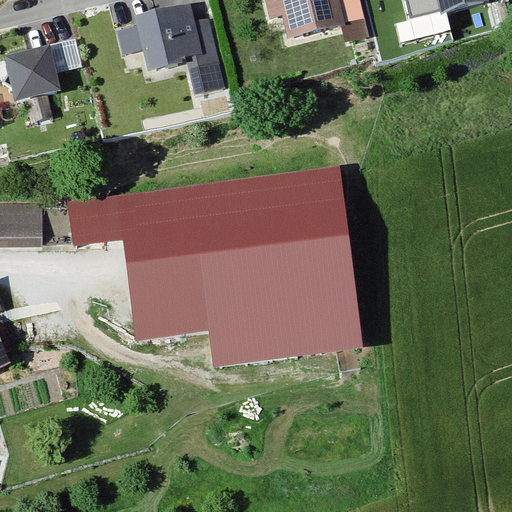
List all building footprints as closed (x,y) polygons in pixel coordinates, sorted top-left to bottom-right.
[(368,25),(362,0),(269,0),(275,21),(288,18),(294,43),(368,25)] [(427,0),(430,9),(448,4),(452,19),(495,8),(492,0),(427,0)] [(219,62),(210,22),(198,25),(194,9),(138,22),(139,28),(122,32),(127,56),(146,52),(151,77),(219,62)] [(431,18),(398,19),(399,38),(432,37),(431,18)] [(61,95),(52,54),(10,64),(19,104),(61,95)] [(333,177),(76,212),(81,244),(129,237),(143,342),(215,332),(220,366),(356,348),(333,177)] [(46,209),(0,208),(0,252),(45,253),(46,209)] [(0,370),(10,366),(0,342),(0,370)]
